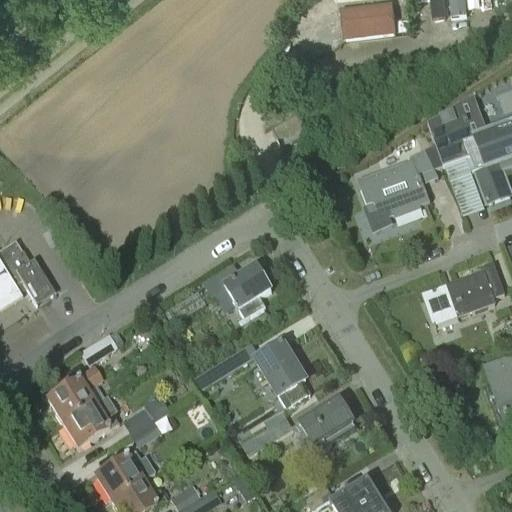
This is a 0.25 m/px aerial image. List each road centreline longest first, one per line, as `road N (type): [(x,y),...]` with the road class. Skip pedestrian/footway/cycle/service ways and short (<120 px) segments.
road 1 (residential): [(449,499),(286,234),(269,222)]
road 2 (residential): [(0,385),(245,227),(269,222)]
